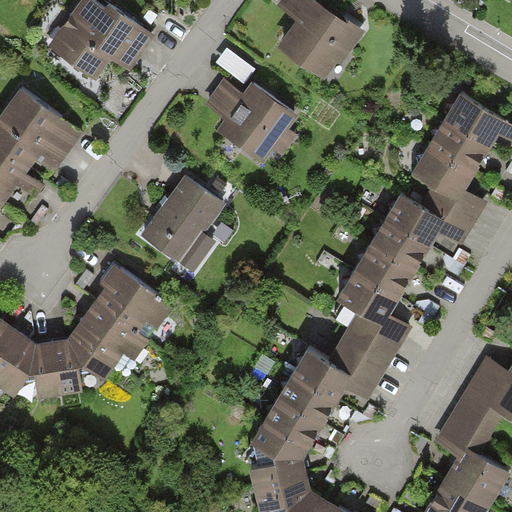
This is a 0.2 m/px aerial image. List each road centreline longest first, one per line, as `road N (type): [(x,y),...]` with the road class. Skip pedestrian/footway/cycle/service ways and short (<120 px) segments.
road 1 (residential): [(230,0),(18,290)]
road 2 (residential): [(511,235),(377,463)]
road 3 (residential): [(511,70),(394,0)]
